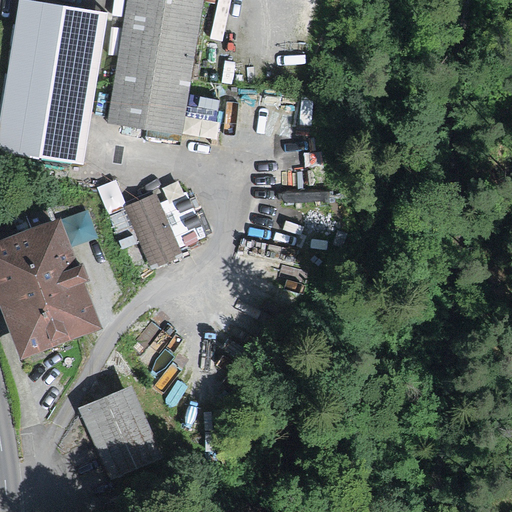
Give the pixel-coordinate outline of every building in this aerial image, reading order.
[(108,13),(27,0),(18,0),(0,113),(0,150),(83,165),(108,13)] [(203,0),(126,0),(107,123),(181,135),(203,0)] [(154,194),(123,207),(150,270),(181,257),(154,194)] [(84,264),(78,267),(59,219),(51,222),(44,205),(0,222),(0,306),(20,360),(101,329),(84,283),(90,281),(84,264)] [(162,459),(131,386),(78,408),(108,481),(162,459)]
